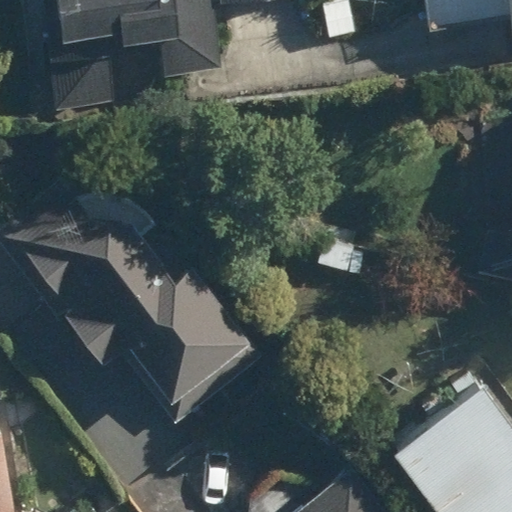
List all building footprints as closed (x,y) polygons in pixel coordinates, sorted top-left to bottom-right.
[(31,0),(46,105),(112,96),(106,51),(149,45),(153,72),(215,63),(206,0),(31,0)] [(482,0),(428,0),(432,24),(485,16),(482,0)] [(511,0),(485,0),(490,34),(511,30),(511,0)] [(110,345),(170,420),(262,348),(186,252),(154,278),(141,263),(145,260),(113,219),(85,218),(69,215),(48,174),(0,211),(0,259),(42,313),(45,310),(87,363),(110,345)] [(371,449),(419,511),(511,511),(511,447),(461,381),(371,449)] [(378,511),(341,464),(278,511),(378,511)]
